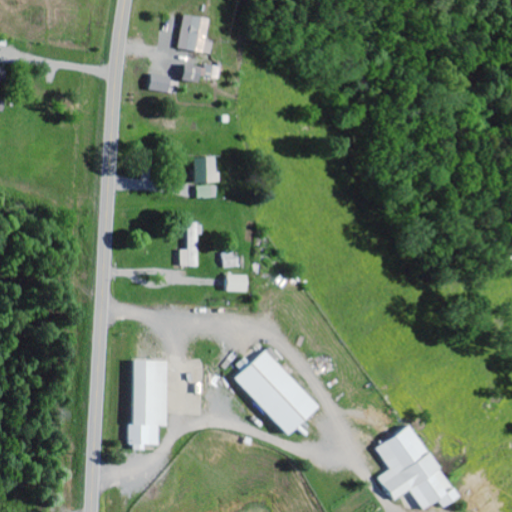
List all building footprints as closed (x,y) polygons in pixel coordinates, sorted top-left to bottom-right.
[(176,49),(209,56),(212,43),(203,41),(208,21),(184,16),(176,49)] [(199,77),(216,80),(218,68),(204,65),(203,69),(184,66),(181,82),(198,85),(199,77)] [(0,111),(3,112),(5,102),(3,102),(8,69),(0,67),(0,111)] [(178,82),(151,76),(148,91),(175,97),(178,82)] [(194,160),(195,185),(217,184),(215,159),(194,160)] [(197,200),(210,200),(210,186),(197,187),(197,200)] [(188,251),(180,251),(181,268),(198,268),(197,236),(202,236),(202,225),(188,225),(188,251)] [(222,269),(236,269),(235,252),(221,253),(222,269)] [(246,277),(227,277),(227,293),(247,293),(246,277)] [(319,410),(275,362),(278,359),(269,349),(235,380),(289,438),(319,410)] [(168,363),(135,363),(134,427),(129,427),(129,450),(145,450),(145,447),(159,448),(159,429),(167,429),(168,363)] [(422,511),(438,502),(443,510),(457,500),(410,427),(375,450),(389,472),(378,479),(394,502),(409,492),(422,511)]
